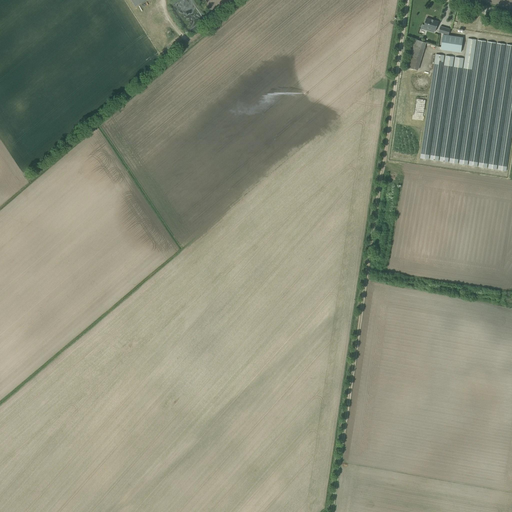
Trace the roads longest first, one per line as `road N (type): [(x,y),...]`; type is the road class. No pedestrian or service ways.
road 1 (track): [(331,511),(406,0)]
road 2 (track): [(240,0),(30,177)]
